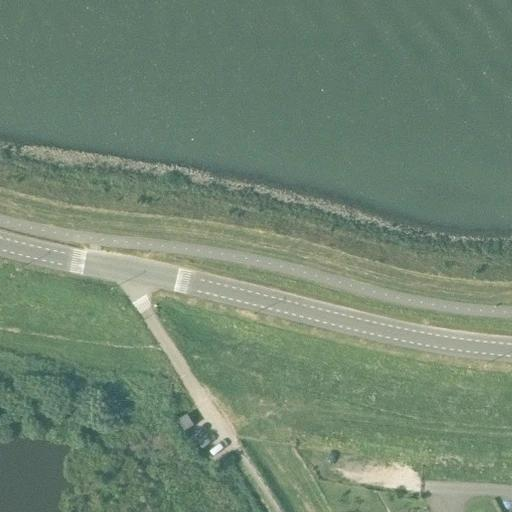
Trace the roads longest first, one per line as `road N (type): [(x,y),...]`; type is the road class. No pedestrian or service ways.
road 1 (tertiary): [(511,351),(411,338),(133,272)]
road 2 (unclassified): [(236,450),(138,300),(133,272)]
road 3 (tertiary): [(133,272),(0,244)]
